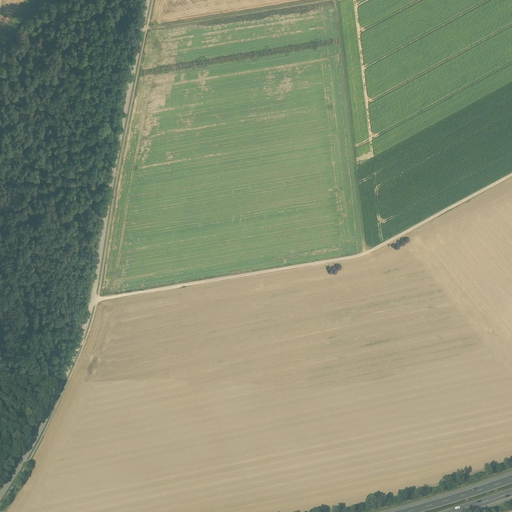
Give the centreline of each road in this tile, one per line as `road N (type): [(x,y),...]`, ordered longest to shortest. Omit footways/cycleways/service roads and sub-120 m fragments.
road 1 (unclassified): [(0,494),(84,328),(146,0)]
road 2 (track): [(92,299),(356,256),(511,174)]
road 3 (track): [(365,253),(336,0)]
road 4 (track): [(316,511),(511,459)]
road 5 (track): [(141,27),(320,0)]
